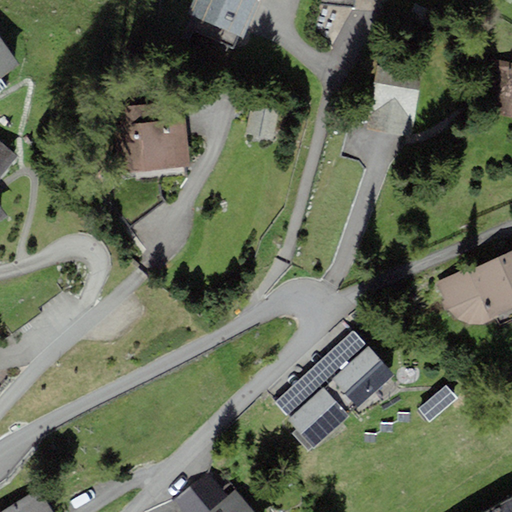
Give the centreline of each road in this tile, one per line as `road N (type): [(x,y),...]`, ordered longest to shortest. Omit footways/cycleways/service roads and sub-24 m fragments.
road 1 (residential): [(134,511),(310,336),(314,318),(299,304),(281,304),(0,455)]
road 2 (residential): [(0,406),(86,314),(100,263),(81,247),(0,272)]
